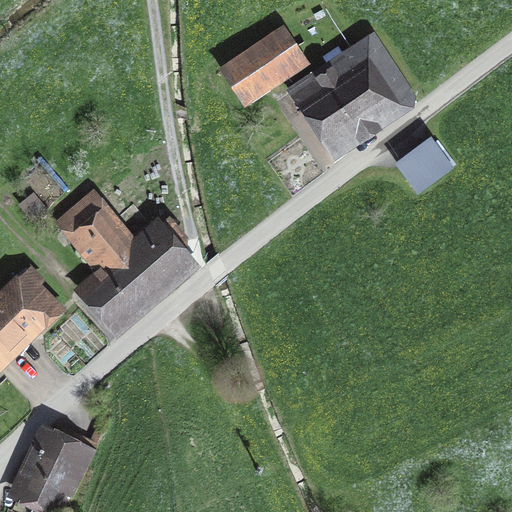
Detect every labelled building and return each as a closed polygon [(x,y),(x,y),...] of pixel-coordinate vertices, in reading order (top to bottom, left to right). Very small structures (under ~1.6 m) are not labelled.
[(226,72),(245,101),(305,61),(285,31),(226,72)] [(373,122),(412,96),(372,35),(353,48),(354,51),(296,89),(334,147),(359,131),(362,134),(375,125),(373,122)] [(432,143),(400,167),(418,192),(451,168),(432,143)] [(94,196),(62,223),(107,278),(88,294),(114,324),(185,264),(184,240),(171,224),(160,227),(161,231),(139,250),(94,196)] [(0,300),(0,364),(56,309),(35,288),(40,284),(29,272),(0,300)] [(49,431),(19,494),(36,502),(30,511),(53,511),(56,507),(65,511),(96,445),(73,435),(69,441),(49,431)]
